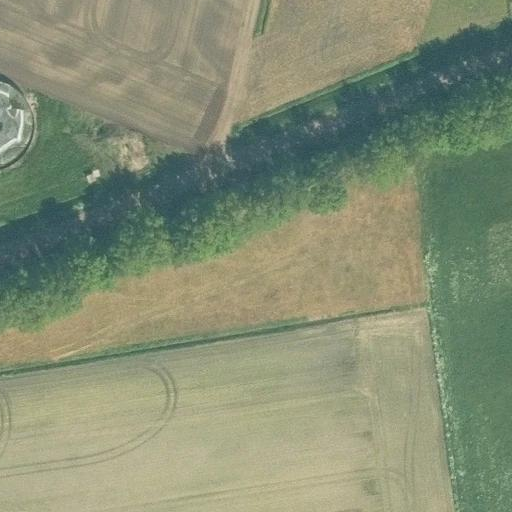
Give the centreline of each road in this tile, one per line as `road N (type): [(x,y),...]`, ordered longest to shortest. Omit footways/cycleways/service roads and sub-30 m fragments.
road 1 (unclassified): [(0,252),(400,90),(511,53)]
road 2 (track): [(235,158),(268,0)]
